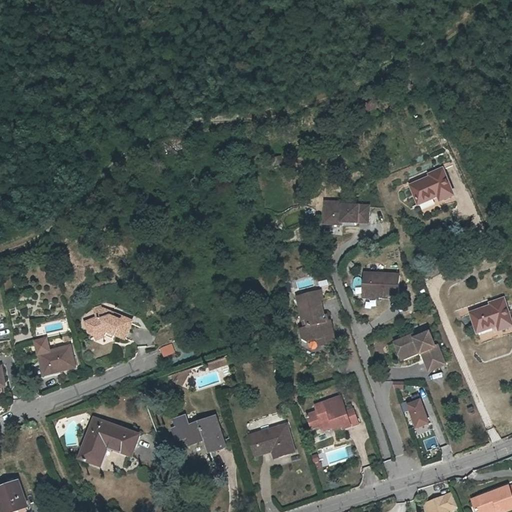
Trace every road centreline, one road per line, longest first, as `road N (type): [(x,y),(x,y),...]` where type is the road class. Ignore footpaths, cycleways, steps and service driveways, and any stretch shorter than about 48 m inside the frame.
road 1 (track): [(0,247),(13,245),(143,143),(186,126),(309,107),(438,47),(509,0)]
road 2 (residential): [(314,511),(511,442)]
road 3 (unknown): [(401,483),(345,297)]
road 4 (residential): [(160,358),(0,426)]
